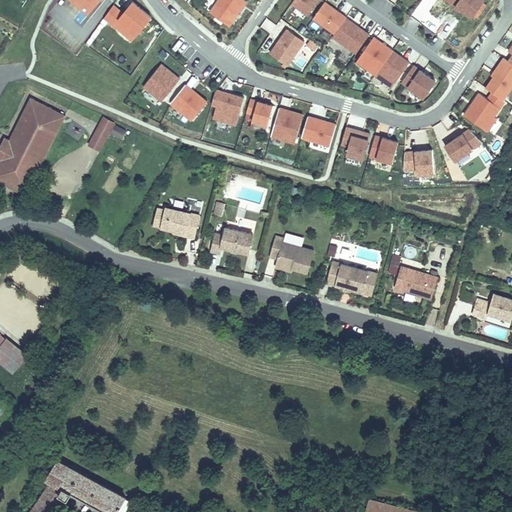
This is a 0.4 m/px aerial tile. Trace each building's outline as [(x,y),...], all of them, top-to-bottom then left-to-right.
[(71,0),(88,14),(100,0),(71,0)] [(218,0),(210,12),(230,25),(247,0),(246,0),(218,0)] [(318,0),(293,0),(293,1),(310,13),(318,0)] [(122,13),(112,6),(101,20),(131,42),(148,18),(130,1),(122,13)] [(314,17),(336,32),(347,16),(325,1),(314,17)] [(370,33),(347,16),(336,32),(334,34),(358,51),(370,33)] [(271,52),(288,64),(305,40),(288,28),(271,52)] [(358,59),(377,73),(394,49),(375,35),(358,59)] [(511,60),(510,59),(505,56),(497,68),(497,72),(495,75),(487,86),(493,90),(504,98),(511,86),(511,60)] [(162,64),(145,86),(163,101),(181,79),(162,64)] [(436,79),(414,64),(403,80),(425,96),(436,79)] [(194,120),(208,101),(187,84),(172,102),(194,120)] [(245,97),(218,89),(216,91),(212,103),(217,105),(214,117),(237,124),(245,97)] [(465,113),(486,128),(495,115),(506,99),(504,98),(493,90),(489,97),(480,91),(465,113)] [(0,179),(26,193),(66,114),(31,96),(10,138),(7,143),(2,140),(0,144),(0,179)] [(251,98),(247,112),(254,113),(252,120),(269,124),(274,105),(251,98)] [(304,113),(280,106),(272,135),(296,142),(304,113)] [(100,115),(86,143),(100,150),(108,132),(121,138),(126,128),(100,115)] [(338,123),(309,115),(303,136),(332,144),(338,123)] [(495,115),(486,128),(489,129),(497,117),(495,115)] [(449,157),(478,138),(465,125),(439,142),(449,157)] [(347,126),(343,143),(350,145),(348,154),(364,159),(371,132),(347,126)] [(399,140),(376,134),(371,154),(394,161),(399,140)] [(412,169),(429,166),(426,144),(399,147),(398,164),(411,162),(412,169)] [(222,215),(225,202),(216,200),(213,212),(222,215)] [(186,234),(192,212),(157,203),(156,206),(152,223),(165,226),(177,229),(177,232),(186,234)] [(152,223),(156,206),(149,204),(145,221),(152,223)] [(222,235),(213,233),(209,250),(217,253),(219,246),(246,253),(251,234),(224,227),(222,235)] [(273,236),(268,257),(276,259),(275,262),(291,267),(290,268),(306,273),(312,251),(280,242),(281,238),(273,236)] [(396,273),(400,255),(392,253),(387,271),(396,273)] [(291,267),(275,262),(274,267),(290,271),(290,268),(291,267)] [(351,288),(371,293),(376,272),(331,262),(326,282),(343,286),(351,288)] [(400,265),(394,286),(431,296),(437,276),(421,271),(400,265)] [(490,304),(489,310),(511,317),(511,313),(511,296),(494,292),(490,304)] [(487,315),(489,310),(490,304),(476,300),(473,311),(487,315)] [(28,355),(0,332),(0,359),(15,372),(28,355)] [(43,491),(59,502),(62,499),(66,502),(71,495),(100,511),(115,511),(123,498),(54,460),(44,478),(46,480),(43,483),(47,486),(43,491)] [(59,502),(43,491),(28,511),(53,511),(58,506),(57,505),(59,502)] [(416,511),(418,509),(372,497),(368,511),(416,511)] [(119,511),(127,499),(123,498),(115,511),(119,511)]
